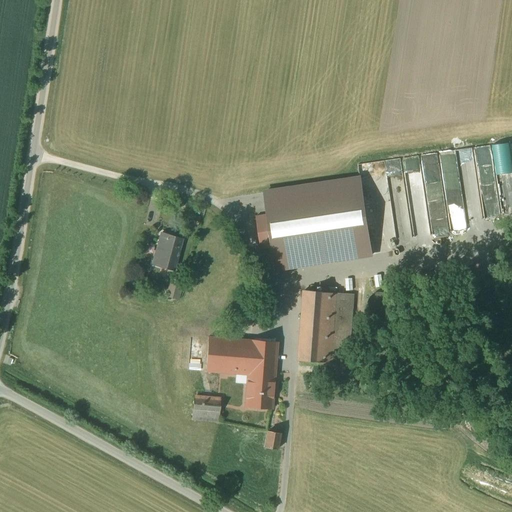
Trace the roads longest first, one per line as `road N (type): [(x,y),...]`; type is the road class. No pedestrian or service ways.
road 1 (unclassified): [(0,341),(56,0)]
road 2 (unclassified): [(0,391),(215,511)]
